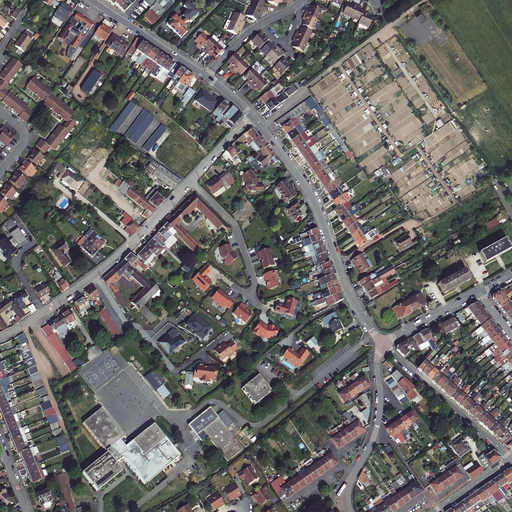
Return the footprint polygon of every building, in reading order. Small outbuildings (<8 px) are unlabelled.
[(115,4),(119,8),(127,0),(118,0),(113,5),(113,6),(115,4)] [(127,0),(119,8),(124,13),(136,1),(134,0),(127,0)] [(142,0),(136,7),(144,15),(158,0),(142,0)] [(155,15),(158,18),(174,2),(171,0),(169,0),(166,3),(163,0),(158,0),(144,15),(150,21),(155,15)] [(252,0),(250,7),(262,13),(264,10),(261,9),(262,7),(264,3),(256,0),(252,0)] [(168,27),(181,39),(189,30),(184,26),(198,11),(188,2),(186,3),(183,6),(187,11),(182,16),(185,19),(181,23),(174,16),(169,20),(172,23),(168,27)] [(62,3),(53,17),(64,24),(73,10),(62,3)] [(347,3),(343,13),(352,18),(358,5),(355,4),(354,6),(352,5),(347,3)] [(304,14),(317,20),(321,10),(322,8),(315,5),(314,7),(311,6),(309,10),(308,12),(306,11),(304,14)] [(361,7),(358,5),(352,18),(359,21),(364,11),(360,9),(361,7)] [(261,16),(262,13),(250,7),(246,16),(256,20),(258,17),(259,15),(261,16)] [(11,16),(16,20),(21,11),(16,8),(11,16)] [(359,21),(358,23),(368,28),(373,18),(368,15),(366,15),(367,12),(364,11),(359,21)] [(83,17),(77,13),(74,18),(73,19),(77,22),(82,25),(77,32),(73,28),(67,25),(58,38),(64,42),(67,38),(72,42),(70,46),(68,49),(67,53),(66,57),(69,60),(75,51),(93,24),(86,19),(85,21),(82,19),(83,17)] [(242,23),(242,22),(244,18),(234,13),(230,22),(243,28),(244,25),(242,23)] [(423,13),(417,17),(422,24),(428,20),(423,13)] [(302,25),(312,30),(317,20),(304,14),(303,18),(305,19),(304,21),(302,25)] [(150,21),(153,24),(158,18),(155,15),(150,21)] [(67,25),(73,28),(77,22),(73,19),(74,18),(73,17),(67,25)] [(239,29),(241,30),(243,28),(230,22),(227,20),(223,29),(226,30),(236,35),(238,31),(239,29)] [(93,24),(75,51),(80,55),(93,36),(94,34),(101,24),(96,21),(93,24)] [(101,39),(105,41),(112,31),(108,29),(101,24),(94,34),(101,39)] [(197,47),(200,50),(203,46),(209,40),(203,33),(204,32),(200,28),(193,35),(197,39),(195,41),(198,44),(199,45),(197,47)] [(294,36),(307,42),(311,32),(301,28),(299,32),(298,34),(296,33),(294,36)] [(23,35),(15,46),(23,52),(31,40),(33,36),(25,31),(23,35)] [(264,38),(263,37),(259,33),(251,41),(259,49),(269,39),(266,37),(264,38)] [(113,36),(107,45),(122,56),(128,46),(113,36)] [(292,47),(302,52),(307,42),(294,36),(293,40),(295,41),(295,42),(292,47)] [(209,40),(203,46),(206,48),(204,50),(207,53),(217,43),(211,38),(209,40)] [(136,62),(147,46),(136,39),(127,53),(129,55),(132,57),(130,59),(135,62),(136,62)] [(213,55),(216,57),(223,49),(217,43),(207,53),(209,55),(211,53),(213,55)] [(266,56),(276,46),(274,44),(272,46),(269,43),(266,45),(263,48),(261,51),(266,56)] [(141,65),(153,50),(147,46),(136,62),(141,66),(141,65)] [(276,46),(266,56),(274,63),(278,59),(282,56),(278,52),(277,51),(279,49),(276,46)] [(40,49),(36,56),(40,58),(44,52),(40,49)] [(141,65),(143,67),(146,69),(158,53),(153,50),(141,65)] [(158,53),(146,69),(151,73),(163,57),(158,53)] [(231,66),(230,68),(232,70),(242,60),(235,54),(227,62),(230,65),(231,66)] [(151,73),(156,77),(168,60),(165,58),(163,57),(151,73)] [(274,67),(282,75),(289,67),(286,63),(284,62),(286,60),(283,57),(274,67)] [(17,72),(22,66),(13,59),(8,65),(17,72)] [(168,60),(156,77),(163,83),(167,78),(165,77),(167,75),(172,79),(180,68),(168,60)] [(241,75),(243,72),(248,67),(242,60),(232,70),(234,73),(236,71),(238,72),(241,75)] [(3,71),(12,78),(17,72),(8,65),(3,71)] [(172,79),(171,81),(173,83),(171,85),(173,86),(170,90),(172,91),(173,90),(175,87),(186,72),(180,68),(172,79)] [(248,84),(250,86),(260,77),(252,69),(251,70),(245,76),(244,77),(248,81),(249,82),(248,84)] [(0,77),(2,79),(8,84),(12,78),(3,71),(0,74),(0,77)] [(101,76),(93,71),(81,90),(88,95),(101,76)] [(179,109),(182,111),(195,93),(186,86),(193,77),(186,72),(175,87),(181,91),(179,94),(184,98),(182,101),(181,102),(184,103),(179,109)] [(256,88),(260,92),(267,84),(260,77),(250,86),(253,89),(255,87),(256,88)] [(39,83),(33,78),(26,87),(32,92),(39,83)] [(265,105),(274,98),(277,96),(274,91),(283,84),(281,82),(280,83),(260,98),(265,105)] [(39,83),(32,92),(38,97),(45,88),(39,83)] [(300,88),(300,87),(296,83),(289,88),(290,89),(285,93),(289,97),(300,88)] [(3,90),(0,87),(0,98),(3,100),(8,94),(3,90)] [(45,88),(38,97),(44,102),(50,94),(51,92),(45,88)] [(100,91),(94,100),(95,101),(94,101),(96,103),(103,93),(100,91)] [(217,101),(202,91),(195,100),(210,111),(217,101)] [(131,92),(127,99),(130,101),(135,95),(131,92)] [(3,100),(2,102),(8,107),(15,98),(9,93),(8,94),(3,100)] [(44,102),(43,103),(49,108),(56,99),(50,94),(44,102)] [(265,105),(270,111),(285,100),(282,97),(281,99),(279,100),(277,102),(274,98),(265,105)] [(15,98),(8,107),(14,111),(21,102),(15,98)] [(56,99),(49,108),(55,113),(62,103),(56,99)] [(21,102),(14,111),(20,116),(26,108),(26,109),(27,107),(21,102)] [(217,117),(215,120),(218,122),(227,113),(230,109),(223,102),(213,113),(217,117)] [(62,103),(55,113),(61,117),(68,108),(62,103)] [(313,116),(316,114),(320,111),(315,104),(312,106),(309,108),(308,109),(311,112),(313,116)] [(220,126),(223,121),(231,128),(242,117),(242,115),(238,111),(237,111),(232,106),(230,109),(227,113),(218,122),(216,125),(217,126),(218,125),(220,126)] [(20,116),(19,117),(25,123),(32,113),(26,109),(26,108),(20,116)] [(69,119),(74,113),(68,108),(61,117),(67,122),(69,119)] [(325,118),(323,116),(320,111),(316,114),(321,121),(321,120),(325,118)] [(98,114),(95,118),(100,122),(103,117),(98,114)] [(281,128),(286,135),(302,124),(297,116),(297,117),(294,118),(294,119),(281,128)] [(62,128),(68,133),(76,124),(69,119),(67,122),(62,128)] [(286,135),(291,142),(304,132),(300,127),(303,126),(302,124),(286,135)] [(54,132),(64,139),(68,133),(62,128),(59,126),(54,132)] [(3,127),(0,130),(0,134),(1,135),(0,135),(0,141),(6,146),(14,137),(9,133),(10,132),(3,127)] [(203,146),(183,131),(182,132),(178,128),(176,131),(187,140),(184,145),(196,154),(203,146)] [(242,135),(237,140),(241,144),(246,140),(249,144),(258,136),(252,129),(242,135)] [(50,138),(59,145),(64,139),(54,132),(50,138)] [(291,142),(295,148),(308,139),(304,132),(291,142)] [(159,145),(165,139),(163,136),(156,143),(159,145)] [(256,152),(260,150),(266,146),(258,136),(249,144),(256,152)] [(295,148),(300,155),(313,146),(316,144),(312,137),(308,139),(295,148)] [(49,147),(54,151),(59,145),(50,138),(45,143),(45,144),(49,147)] [(336,140),(340,147),(344,144),(339,138),(336,140)] [(40,140),(35,146),(45,153),(49,147),(45,144),(45,143),(40,140)] [(230,148),(235,155),(240,152),(233,143),(229,147),(230,148)] [(337,149),(340,152),(341,151),(343,150),(343,151),(345,153),(349,151),(344,144),(337,149)] [(269,161),(272,165),(278,160),(266,146),(260,150),(261,152),(260,153),(263,157),(257,162),(255,159),(254,160),(251,156),(247,159),(246,159),(256,172),(269,161)] [(300,155),(305,162),(318,153),(313,146),(300,155)] [(238,159),(235,155),(230,148),(225,152),(222,155),(226,160),(229,158),(233,163),(238,159)] [(43,157),(33,149),(30,153),(31,154),(28,158),(37,166),(43,157)] [(185,149),(178,157),(187,165),(194,157),(185,149)] [(322,159),(325,158),(326,157),(321,150),(318,153),(305,162),(309,168),(322,159)] [(445,154),(439,158),(434,150),(430,153),(435,161),(438,159),(442,166),(450,161),(445,154)] [(314,175),(327,166),(325,163),(322,159),(309,168),(314,175)] [(19,170),(28,177),(35,169),(24,160),(21,164),(22,165),(19,170)] [(152,161),(147,167),(154,173),(159,166),(152,161)] [(153,175),(174,190),(182,182),(159,166),(154,173),(153,174),(153,175)] [(314,175),(318,182),(326,176),(325,174),(330,170),(327,166),(314,175)] [(69,185),(75,190),(82,182),(73,175),(74,173),(69,168),(67,170),(64,168),(60,174),(58,177),(63,180),(61,183),(67,187),(69,185)] [(256,179),(250,170),(241,177),(246,183),(246,186),(256,186),(256,185),(256,182),(256,179)] [(235,182),(227,171),(222,175),(230,186),(235,182)] [(26,180),(15,172),(12,175),(14,176),(10,181),(19,189),(26,180)] [(96,186),(104,174),(101,172),(93,184),(96,186)] [(318,182),(323,188),(334,181),(330,174),(326,176),(318,182)] [(230,186),(222,175),(221,176),(229,186),(230,186)] [(206,185),(210,190),(212,194),(213,194),(214,196),(215,196),(216,197),(222,193),(219,189),(222,187),(224,190),(229,186),(221,176),(217,179),(216,178),(206,185)] [(147,220),(157,209),(144,199),(131,188),(125,184),(118,179),(114,184),(113,185),(126,195),(127,193),(147,209),(142,215),(147,220)] [(134,185),(128,180),(125,184),(131,188),(134,185)] [(288,186),(289,186),(285,180),(275,187),(283,197),(281,199),(285,204),(296,196),(288,186)] [(323,188),(328,195),(339,187),(334,181),(323,188)] [(16,192),(6,184),(3,188),(4,188),(0,193),(9,200),(13,196),(16,198),(19,194),(16,192)] [(256,186),(246,186),(246,187),(241,190),(245,195),(249,192),(263,192),(263,185),(256,185),(256,186)] [(328,195),(332,202),(344,194),(339,187),(328,195)] [(144,199),(157,209),(164,201),(156,194),(158,193),(154,189),(144,199)] [(337,209),(347,201),(350,199),(346,192),(344,194),(332,202),(337,209)] [(401,195),(404,203),(416,199),(414,192),(401,195)] [(196,194),(175,214),(181,221),(196,207),(218,229),(220,226),(227,233),(231,229),(196,194)] [(249,201),(243,206),(246,209),(252,205),(249,201)] [(333,211),(338,217),(351,208),(347,201),(337,209),(333,211)] [(286,209),(295,221),(302,215),(297,208),(299,206),(296,202),(286,209)] [(351,208),(338,217),(342,223),(353,216),(359,211),(355,205),(351,208)] [(140,227),(124,213),(121,215),(124,218),(121,222),(127,227),(124,231),(130,236),(131,237),(135,234),(140,227)] [(172,217),(179,224),(181,221),(175,214),(172,217)] [(166,224),(175,233),(195,253),(200,248),(179,227),(179,224),(172,217),(170,216),(168,215),(163,221),(166,224)] [(353,216),(342,223),(346,230),(357,222),(356,221),(353,216)] [(488,231),(499,225),(495,219),(484,225),(488,231)] [(346,230),(350,236),(361,228),(357,222),(346,230)] [(155,236),(163,244),(168,249),(171,246),(170,245),(172,242),(174,243),(177,240),(172,236),(175,233),(166,224),(155,236)] [(301,242),(319,235),(316,225),(309,227),(309,228),(305,229),(306,233),(299,235),(300,238),(293,240),(292,237),(288,241),(291,245),(301,242)] [(350,236),(355,242),(366,234),(361,228),(350,236)] [(13,250),(26,241),(18,229),(9,234),(12,239),(8,241),(6,238),(0,241),(0,249),(7,260),(16,254),(13,250)] [(98,250),(105,242),(90,229),(83,237),(98,250)] [(355,242),(359,248),(370,241),(366,235),(366,234),(355,242)] [(399,250),(411,243),(406,234),(402,237),(403,238),(395,242),(399,250)] [(301,242),(304,247),(305,247),(321,241),(319,235),(301,242)] [(155,256),(156,257),(163,249),(160,247),(163,244),(155,236),(145,247),(155,256)] [(81,247),(92,257),(98,250),(83,237),(77,244),(75,242),(72,245),(78,250),(81,247)] [(479,253),(484,263),(510,249),(505,239),(479,253)] [(309,249),(310,252),(323,247),(321,241),(305,247),(306,249),(309,249)] [(52,251),(63,268),(71,262),(63,251),(67,248),(63,243),(52,251)] [(229,245),(219,248),(220,251),(219,251),(222,258),(223,258),(225,261),(224,262),(228,266),(238,257),(234,253),(233,254),(231,252),(231,251),(229,245)] [(135,258),(145,266),(155,256),(145,247),(135,258)] [(312,258),(325,253),(323,247),(310,252),(306,253),(304,254),(305,256),(308,255),(308,256),(311,255),(312,258)] [(274,258),(270,248),(256,253),(259,260),(261,260),(262,263),(261,263),(263,269),(274,265),(272,259),(274,258)] [(311,258),(314,267),(328,262),(325,253),(312,258),(311,258)] [(124,260),(128,264),(131,267),(135,262),(138,265),(144,271),(148,268),(145,266),(135,258),(130,254),(124,260)] [(355,264),(361,274),(369,268),(365,261),(361,255),(351,260),(353,264),(355,264)] [(131,267),(128,264),(124,260),(115,268),(122,275),(122,274),(128,279),(131,276),(145,289),(142,292),(149,299),(151,297),(158,290),(159,290),(152,282),(150,284),(134,269),(131,267)] [(312,276),(331,269),(329,263),(316,268),(317,271),(308,274),(309,277),(312,276)] [(181,268),(188,274),(191,271),(185,265),(181,268)] [(211,271),(205,266),(193,279),(197,283),(196,284),(200,288),(204,292),(209,287),(208,287),(211,283),(211,282),(207,278),(206,279),(205,278),(205,277),(211,271)] [(362,288),(377,279),(379,278),(393,269),(394,269),(392,266),(376,275),(375,273),(359,282),(362,288)] [(122,275),(115,268),(112,271),(119,277),(122,275)] [(312,276),(313,278),(319,276),(320,280),(333,275),(331,269),(312,276)] [(379,278),(381,280),(384,278),(395,272),(393,269),(379,278)] [(438,284),(444,294),(470,280),(464,270),(438,284)] [(57,271),(55,273),(58,277),(54,280),(62,292),(68,288),(57,271)] [(113,284),(119,278),(119,277),(112,271),(102,279),(112,295),(125,315),(129,312),(126,307),(125,302),(117,291),(118,291),(113,284)] [(274,271),(263,275),(266,283),(267,282),(267,285),(269,290),(277,287),(278,285),(276,279),(277,277),(274,271)] [(320,280),(318,280),(321,287),(335,282),(333,275),(320,280)] [(362,288),(366,294),(381,285),(377,279),(362,288)] [(327,291),(338,287),(335,282),(321,287),(319,287),(320,290),(326,288),(327,291)] [(34,290),(40,299),(49,293),(44,284),(34,290)] [(366,294),(369,300),(383,293),(383,292),(387,290),(383,284),(381,285),(366,294)] [(99,296),(92,286),(85,292),(91,301),(99,296)] [(313,299),(315,302),(340,293),(338,287),(327,291),(313,296),(314,298),(313,299)] [(496,303),(511,291),(509,288),(506,291),(504,288),(500,290),(493,296),(492,298),(496,303)] [(225,295),(224,294),(224,293),(219,289),(217,292),(214,293),(211,297),(215,300),(215,301),(220,304),(219,305),(224,308),(226,305),(230,309),(235,301),(229,296),(229,297),(225,295)] [(151,297),(155,301),(162,294),(158,290),(151,297)] [(12,298),(21,310),(24,308),(20,300),(28,296),(25,291),(12,298)] [(511,297),(511,295),(511,291),(496,303),(501,309),(509,303),(506,299),(510,296),(511,297)] [(149,299),(142,292),(139,294),(146,302),(149,299)] [(332,305),(334,304),(343,300),(340,293),(315,302),(313,302),(314,307),(330,301),(332,305)] [(412,312),(423,306),(422,305),(427,302),(426,302),(421,294),(422,293),(406,302),(412,312)] [(139,294),(130,303),(135,307),(138,310),(143,305),(146,302),(139,294)] [(21,310),(12,298),(9,300),(13,306),(11,307),(18,317),(20,320),(25,316),(21,310)] [(83,312),(89,308),(82,298),(79,300),(81,301),(74,305),(80,314),(83,312)] [(287,298),(285,306),(277,303),(275,311),(293,316),(297,301),(287,298)] [(0,327),(3,332),(8,329),(0,317),(0,314),(9,307),(11,307),(13,306),(9,300),(0,307),(0,327)] [(401,318),(412,312),(406,302),(391,310),(392,310),(397,319),(396,319),(400,317),(401,318)] [(467,308),(472,315),(481,308),(477,303),(477,302),(467,308)] [(36,311),(32,303),(26,307),(30,313),(31,314),(36,311)] [(126,307),(129,312),(135,307),(130,303),(126,307)] [(252,314),(245,309),(246,308),(241,303),(233,314),(245,323),(252,314)] [(511,303),(511,305),(509,303),(501,309),(505,315),(511,309),(511,303)] [(150,324),(156,319),(143,305),(138,310),(150,324)] [(472,315),(477,321),(486,314),(481,308),(472,315)] [(74,320),(68,311),(59,316),(65,324),(66,326),(74,320)] [(455,314),(461,322),(464,320),(458,312),(455,314)] [(333,334),(342,329),(334,313),(325,317),(322,319),(325,326),(328,324),(333,334)] [(202,339),(211,328),(194,314),(186,324),(198,334),(197,335),(202,339)] [(490,320),(490,319),(490,320),(486,314),(477,321),(481,327),(490,320)] [(67,329),(66,326),(65,324),(59,316),(50,323),(47,325),(51,331),(54,329),(55,331),(56,330),(58,335),(67,329)] [(440,325),(445,335),(457,328),(452,319),(440,325)] [(269,327),(269,328),(268,328),(267,327),(267,326),(266,325),(260,320),(255,326),(257,327),(252,332),(257,336),(260,335),(263,337),(269,338),(270,337),(273,337),(273,333),(277,334),(278,328),(273,328),(273,326),(271,326),(270,326),(269,327)] [(476,334),(478,336),(480,334),(494,324),(490,320),(481,327),(478,329),(475,331),(476,334)] [(494,324),(480,334),(484,339),(497,328),(494,324)] [(51,331),(47,325),(44,327),(50,336),(53,334),(51,331)] [(50,336),(44,327),(42,329),(47,338),(50,336)] [(481,340),(485,345),(487,343),(500,333),(497,328),(484,339),(481,340)] [(159,343),(168,354),(173,351),(172,350),(179,344),(181,346),(185,342),(179,334),(172,330),(167,334),(168,335),(164,338),(165,339),(159,343)] [(418,348),(420,351),(429,346),(432,352),(434,350),(436,348),(434,344),(431,339),(426,330),(412,337),(418,348)] [(24,333),(17,338),(20,345),(26,342),(27,341),(24,333)] [(492,343),(494,345),(504,337),(500,333),(487,343),(488,346),(492,343)] [(306,343),(311,349),(318,343),(313,337),(306,343)] [(417,349),(418,348),(412,337),(397,346),(397,349),(404,357),(409,353),(406,351),(407,349),(409,347),(410,349),(413,348),(414,350),(417,349)] [(488,349),(492,354),(507,342),(504,337),(494,345),(488,349)] [(22,353),(23,353),(30,350),(26,342),(20,345),(19,346),(22,353)] [(219,348),(218,348),(218,347),(217,347),(214,350),(221,360),(227,356),(227,357),(237,349),(231,342),(226,345),(224,343),(220,346),(221,347),(219,348)] [(492,354),(495,358),(511,346),(507,342),(492,354)] [(84,353),(89,362),(102,353),(96,345),(84,353)] [(499,362),(511,352),(511,347),(511,346),(495,358),(493,360),(497,364),(499,362)] [(130,361),(144,378),(152,372),(132,347),(124,353),(130,361)] [(301,362),(303,363),(309,354),(302,349),(297,356),(293,353),(294,351),(290,348),(289,350),(288,349),(283,356),(288,359),(287,361),(291,364),(292,362),(298,367),(301,362)] [(485,354),(487,357),(492,354),(488,349),(483,353),(485,354)] [(26,361),(33,358),(30,350),(23,353),(26,361)] [(422,373),(430,363),(428,361),(436,352),(434,350),(432,352),(417,369),(422,373)] [(511,352),(499,362),(502,367),(511,359),(511,352)] [(426,377),(442,359),(439,357),(436,361),(434,364),(431,361),(430,363),(422,373),(426,377)] [(33,358),(26,361),(29,369),(35,366),(36,366),(33,358)] [(75,367),(77,370),(84,365),(80,358),(72,362),(73,364),(75,367)] [(444,366),(442,364),(444,361),(442,359),(426,377),(431,381),(441,369),(444,366)] [(505,371),(507,370),(511,366),(511,359),(502,367),(505,371)] [(198,365),(198,366),(199,366),(196,366),(196,370),(194,370),(193,372),(193,376),(200,377),(200,379),(202,380),(206,381),(208,380),(208,378),(213,379),(212,380),(216,381),(217,369),(214,369),(214,367),(207,366),(207,369),(202,368),(203,363),(200,363),(199,364),(198,365)] [(29,369),(32,376),(38,373),(35,366),(29,369)] [(446,369),(443,372),(441,369),(431,381),(436,385),(448,371),(446,369)] [(152,372),(144,378),(155,391),(162,385),(165,383),(154,370),(152,372)] [(448,371),(436,385),(440,389),(450,378),(447,376),(450,373),(448,371)] [(193,376),(193,372),(187,372),(184,373),(183,384),(185,386),(189,387),(192,385),(193,376)] [(392,379),(410,402),(417,397),(412,391),(415,389),(404,378),(404,379),(396,372),(390,376),(392,379)] [(41,380),(38,373),(32,376),(30,376),(33,383),(34,383),(41,380)] [(259,375),(242,388),(244,391),(243,392),(246,395),(247,394),(251,399),(250,400),(252,402),(253,402),(255,404),(272,391),(267,386),(259,375)] [(356,394),(363,390),(357,382),(355,378),(353,376),(350,378),(354,384),(351,386),(356,394)] [(455,377),(452,380),(450,378),(440,389),(445,393),(457,379),(455,377)] [(357,382),(363,390),(369,385),(364,378),(357,382)] [(460,386),(457,384),(460,381),(457,379),(445,393),(450,397),(460,386)] [(34,383),(36,388),(43,385),(41,380),(34,383)] [(350,398),(356,394),(351,386),(347,389),(345,385),(345,384),(343,381),(340,383),(341,384),(342,386),(345,391),(350,398)] [(70,405),(77,415),(84,410),(86,408),(94,401),(78,382),(73,386),(81,396),(70,405)] [(155,391),(168,407),(176,401),(162,385),(155,391)] [(465,386),(462,389),(460,386),(450,397),(455,402),(467,388),(466,387),(465,386)] [(39,393),(40,396),(47,394),(44,387),(37,390),(38,394),(39,393)] [(467,388),(455,402),(459,406),(468,395),(466,393),(469,390),(467,388)] [(345,391),(339,395),(344,403),(350,398),(345,391)] [(8,393),(0,396),(0,404),(7,402),(11,400),(8,393)] [(363,404),(368,400),(363,394),(359,397),(363,404)] [(464,410),(476,396),(474,394),(471,398),(468,395),(459,406),(464,410)] [(476,400),(479,398),(476,396),(464,410),(469,414),(476,406),(479,403),(479,402),(476,400)] [(44,403),(41,405),(43,412),(53,408),(50,401),(44,403)] [(7,402),(0,404),(0,411),(1,412),(13,408),(11,403),(8,404),(7,402)] [(474,418),(486,404),(484,402),(481,405),(478,408),(476,406),(469,414),(474,418)] [(488,411),(486,409),(488,406),(486,404),(474,418),(478,422),(488,411)] [(200,439),(202,442),(207,437),(227,462),(242,450),(233,438),(217,419),(218,418),(210,407),(192,422),(188,425),(192,430),(196,434),(200,439)] [(13,408),(1,412),(3,420),(15,415),(13,408)] [(53,408),(43,412),(46,419),(47,418),(55,415),(53,408)] [(83,423),(83,424),(105,452),(106,452),(107,453),(82,473),(92,485),(93,486),(97,491),(121,471),(116,464),(119,461),(120,460),(122,458),(124,460),(123,460),(136,475),(138,477),(144,485),(161,471),(179,456),(153,424),(129,444),(123,437),(124,437),(101,409),(83,423)] [(369,412),(367,409),(361,413),(367,422),(369,412)] [(223,411),(216,416),(227,428),(233,423),(223,411)] [(488,411),(478,422),(483,427),(495,412),(494,411),(493,411),(491,413),(488,411)] [(414,422),(417,420),(412,412),(405,416),(414,429),(415,430),(418,428),(416,426),(414,422)] [(495,412),(483,427),(488,431),(497,420),(498,420),(495,418),(498,415),(495,412)] [(3,420),(6,427),(18,422),(15,415),(3,420)] [(47,418),(49,425),(58,422),(55,415),(47,418)] [(345,417),(347,420),(357,435),(363,431),(355,418),(351,420),(348,415),(345,417)] [(399,421),(404,428),(407,426),(411,431),(414,429),(405,416),(399,421)] [(508,423),(510,420),(508,418),(505,421),(493,435),(498,439),(500,438),(503,434),(508,428),(505,426),(508,423)] [(488,431),(493,435),(505,421),(504,419),(500,423),(497,420),(488,431)] [(349,428),(345,431),(351,439),(357,435),(347,420),(344,422),(347,428),(348,427),(349,428)] [(393,425),(404,441),(407,439),(405,437),(409,434),(404,428),(399,421),(393,425)] [(6,427),(9,433),(21,429),(18,422),(6,427)] [(59,429),(56,423),(49,425),(52,432),(52,433),(61,429),(59,429)] [(387,430),(394,441),(397,438),(401,444),(404,441),(393,425),(387,430)] [(503,434),(505,436),(501,439),(499,441),(510,450),(511,449),(511,429),(510,426),(508,428),(503,434)] [(345,444),(351,439),(345,431),(341,433),(340,433),(341,432),(337,427),(334,429),(345,444)] [(242,432),(247,438),(251,434),(247,428),(242,432)] [(9,433),(12,440),(24,436),(21,429),(9,433)] [(332,439),(338,448),(345,444),(334,429),(331,431),(335,436),(336,436),(336,437),(332,439)] [(12,440),(14,448),(26,443),(27,443),(24,436),(12,440)] [(67,444),(64,436),(55,439),(58,447),(67,444)] [(461,438),(450,446),(459,458),(463,455),(463,454),(469,449),(461,438)] [(14,448),(17,454),(20,454),(32,448),(31,444),(27,446),(26,443),(14,448)] [(61,455),(70,451),(67,444),(58,447),(61,455)] [(488,447),(478,458),(486,470),(499,461),(499,457),(488,447)] [(32,448),(20,454),(23,461),(35,456),(32,448)] [(249,451),(254,458),(258,455),(253,448),(249,451)] [(321,461),(318,463),(324,472),(330,468),(324,459),(321,455),(320,453),(318,450),(315,452),(321,461)] [(324,459),(330,468),(337,463),(331,455),(324,459)] [(35,456),(23,461),(26,469),(38,464),(35,456)] [(307,461),(318,476),(324,472),(318,463),(314,466),(311,462),(312,461),(308,456),(305,458),(306,459),(307,461)] [(73,459),(66,462),(69,468),(75,465),(73,459)] [(459,465),(455,460),(445,467),(449,472),(455,481),(461,476),(455,468),(459,465)] [(306,472),(312,480),(318,476),(307,461),(304,464),(309,470),(306,472)] [(38,464),(26,469),(29,476),(41,471),(38,464)] [(483,472),(476,464),(465,472),(466,474),(471,480),(483,472)] [(465,472),(459,465),(455,468),(461,476),(466,473),(465,472)] [(244,477),(248,484),(257,478),(253,471),(254,471),(251,467),(238,475),(240,479),(244,477)] [(511,489),(511,484),(511,483),(511,470),(509,470),(502,476),(508,484),(509,486),(511,489)] [(29,476),(32,484),(45,479),(44,476),(41,471),(29,476)] [(368,480),(362,471),(358,478),(362,485),(368,480)] [(431,474),(429,471),(427,472),(431,478),(428,480),(431,484),(430,485),(436,494),(442,489),(436,481),(433,476),(431,474)] [(299,476),(305,485),(312,480),(306,472),(299,476)] [(443,476),(449,485),(455,481),(449,472),(443,476)] [(400,486),(401,488),(403,486),(402,485),(404,483),(407,489),(403,491),(409,500),(416,496),(410,487),(406,482),(405,480),(400,473),(394,478),(396,481),(400,486)] [(62,474),(56,476),(70,511),(76,509),(62,474)] [(305,485),(299,476),(293,480),(299,489),(305,485)] [(436,481),(442,489),(449,485),(443,476),(436,481)] [(503,488),(507,492),(511,489),(509,486),(508,484),(502,476),(497,479),(503,488)] [(283,478),(282,477),(270,484),(275,493),(281,489),(287,498),(293,493),(287,485),(284,481),(283,478)] [(507,492),(503,488),(497,479),(492,482),(498,491),(501,489),(506,495),(508,493),(507,492)] [(299,489),(293,480),(287,485),(293,493),(299,489)] [(486,486),(498,503),(504,498),(503,497),(498,491),(492,482),(486,486)] [(410,487),(416,496),(422,491),(416,483),(410,487)] [(234,485),(223,492),(229,501),(237,496),(237,497),(241,495),(234,485)] [(492,501),(495,506),(498,504),(498,503),(486,486),(481,490),(487,499),(490,498),(492,501)] [(381,499),(384,497),(377,487),(374,489),(381,499)] [(256,499),(261,506),(269,500),(265,493),(266,493),(264,489),(253,496),(255,500),(256,499)] [(281,489),(275,493),(281,501),(287,498),(281,489)] [(392,489),(389,491),(393,497),(394,496),(395,497),(394,498),(391,500),(397,509),(403,504),(397,496),(392,489)] [(490,503),(487,499),(481,490),(475,494),(485,506),(490,503)] [(46,491),(36,495),(39,501),(41,500),(44,507),(45,508),(50,506),(51,505),(50,502),(51,502),(46,491)] [(409,500),(403,491),(397,496),(403,504),(409,500)] [(220,506),(221,507),(224,504),(218,494),(207,501),(213,510),(220,506)] [(477,511),(478,511),(485,506),(475,494),(466,500),(474,511),(477,511)] [(376,504),(381,511),(390,511),(385,504),(383,501),(381,499),(375,503),(376,504)] [(385,504),(390,511),(392,511),(397,509),(391,500),(385,504)] [(462,503),(467,511),(474,511),(466,500),(462,503)] [(57,504),(59,508),(62,507),(63,510),(67,508),(64,501),(57,504)] [(467,511),(462,503),(456,507),(459,511),(467,511)]
